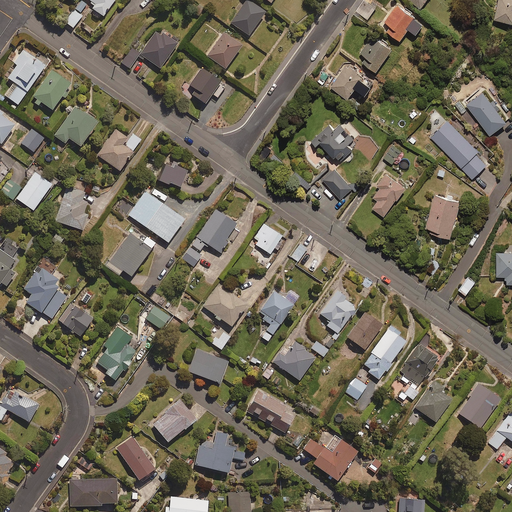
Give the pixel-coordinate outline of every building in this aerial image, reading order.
[(85,0),(92,4),(90,8),(105,19),(117,0),(85,0)] [(511,0),(496,0),(493,18),(511,21),(511,0)] [(267,15),(248,1),(231,24),(250,38),(267,15)] [(416,16),(396,2),(384,20),(390,24),(386,29),(399,39),(416,16)] [(83,17),(75,10),(65,23),(73,29),(83,17)] [(180,45),(158,30),(141,56),(162,71),(180,45)] [(392,47),(372,33),(359,51),(366,55),(362,60),(375,70),(392,47)] [(244,48),(225,35),(208,57),(227,71),(244,48)] [(141,55),(132,49),(121,64),(131,70),(141,55)] [(36,62),(22,52),(14,64),(17,66),(8,80),(15,84),(6,98),(20,107),(50,61),(41,55),(36,62)] [(363,76),(346,63),(330,85),(347,97),(363,76)] [(222,85),(203,70),(190,86),(197,92),(193,97),(206,106),(222,85)] [(72,87),(52,72),(32,102),(40,107),(42,105),(54,113),(72,87)] [(506,119),(482,89),(464,102),(489,133),(506,119)] [(99,127),(76,109),(55,137),(66,146),(70,140),(82,150),(99,127)] [(16,128),(0,116),(0,144),(3,147),(16,128)] [(477,150),(446,119),(429,136),(471,178),(486,163),(475,152),(477,150)] [(334,133),(327,126),(311,141),(316,146),(320,142),(343,166),(349,159),(345,155),(352,149),(347,144),(352,139),(341,127),(334,133)] [(45,141),(32,130),(21,143),(35,154),(45,141)] [(129,139),(117,130),(98,156),(121,173),(134,155),(123,147),(129,139)] [(399,151),(390,145),(383,157),(392,163),(399,151)] [(185,167),(162,160),(155,178),(179,186),(185,167)] [(352,187),(334,167),(322,178),(339,198),(352,187)] [(404,184),(385,171),(377,182),(381,184),(372,196),(377,199),(372,207),(383,215),(404,184)] [(53,187),(36,174),(17,200),(34,213),(53,187)] [(23,188),(9,179),(0,192),(13,202),(23,188)] [(86,196),(68,189),(55,222),(84,233),(90,218),(85,216),(89,206),(83,204),(86,196)] [(182,217),(144,190),(127,213),(166,240),(182,217)] [(459,199),(435,192),(424,230),(449,237),(459,199)] [(235,221),(214,208),(191,244),(199,250),(204,242),(219,252),(228,238),(225,236),(235,221)] [(264,223),(254,239),(257,241),(255,244),(269,253),(273,247),(276,249),(280,243),(276,241),(281,234),(264,223)] [(152,241),(131,227),(105,264),(117,273),(121,268),(129,274),(152,241)] [(306,248),(298,243),(290,256),(298,261),(306,248)] [(200,254),(189,247),(181,258),(192,266),(200,254)] [(434,248),(428,247),(429,264),(428,270),(434,273),(440,262),(433,258),(432,256),(434,248)] [(178,256),(167,248),(139,291),(150,298),(178,256)] [(16,263),(0,251),(0,288),(2,285),(7,289),(16,277),(9,272),(16,263)] [(511,251),(496,252),(496,276),(505,275),(506,282),(511,282),(511,251)] [(50,317),(67,290),(52,281),(55,276),(50,273),(55,265),(41,257),(22,288),(29,292),(24,301),(50,317)] [(474,279),(467,274),(458,288),(465,293),(474,279)] [(357,292),(365,298),(370,289),(368,288),(372,280),(366,276),(357,292)] [(245,303),(217,284),(202,305),(230,325),(245,303)] [(336,332),(355,306),(342,297),(345,293),(337,287),(319,313),(328,319),(325,324),(336,332)] [(266,341),(275,328),(293,303),(272,288),(255,311),(262,315),(259,319),(267,324),(259,336),(266,341)] [(169,314),(149,301),(140,315),(159,328),(169,314)] [(91,317),(70,302),(57,319),(78,334),(91,317)] [(345,335),(351,339),(348,343),(356,349),(359,345),(363,348),(380,323),(362,310),(345,335)] [(397,330),(388,324),(362,363),(369,368),(367,371),(377,378),(383,369),(385,370),(390,363),(388,361),(403,339),(395,333),(397,330)] [(229,336),(219,329),(210,342),(220,348),(229,336)] [(135,351),(112,335),(94,361),(105,368),(103,372),(115,380),(135,351)] [(314,355),(293,340),(288,348),(284,345),(272,361),(297,379),(314,355)] [(327,349),(315,340),(310,347),(322,356),(327,349)] [(437,355),(416,344),(400,372),(419,383),(424,373),(426,374),(437,355)] [(226,359),(195,348),(187,370),(218,381),(226,359)] [(365,385),(353,377),(344,391),(356,399),(365,385)] [(444,387),(432,379),(413,406),(433,420),(449,397),(441,391),(444,387)] [(498,396),(477,382),(458,412),(478,426),(498,396)] [(417,391),(409,385),(404,393),(412,399),(417,391)] [(284,404),(256,388),(244,409),(284,432),(292,416),(281,409),(284,404)] [(10,398),(4,395),(0,402),(0,418),(1,419),(7,408),(29,420),(39,402),(16,389),(10,398)] [(193,416),(177,399),(150,423),(166,440),(193,416)] [(511,407),(487,443),(497,449),(505,436),(511,441),(511,407)] [(356,450),(328,429),(317,443),(312,439),(305,450),(315,457),(311,462),(335,479),(356,450)] [(226,433),(215,430),(212,442),(200,439),(194,463),(227,471),(232,446),(223,444),(226,433)] [(152,466),(130,435),(115,445),(136,477),(152,466)] [(15,457),(0,446),(0,481),(2,483),(10,472),(7,469),(15,457)] [(38,453),(27,447),(23,454),(34,461),(38,453)] [(91,463),(83,457),(79,463),(88,469),(91,463)] [(380,462),(374,458),(367,467),(374,471),(380,462)] [(115,501),(114,477),(68,479),(69,504),(99,504),(99,501),(115,501)] [(249,511),(249,491),(227,491),(227,511),(249,511)] [(203,511),(205,498),(165,495),(163,511),(203,511)] [(421,511),(423,497),(397,495),(395,511),(400,511),(399,511),(421,511)]
